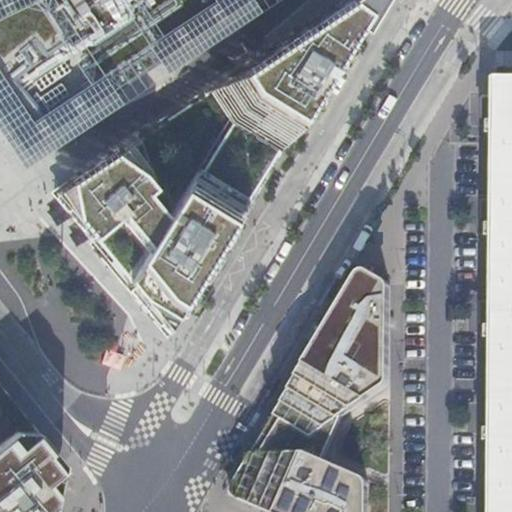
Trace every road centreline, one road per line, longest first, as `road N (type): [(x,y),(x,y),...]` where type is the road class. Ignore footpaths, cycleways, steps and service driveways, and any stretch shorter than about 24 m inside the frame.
road 1 (secondary): [(153,496),(221,398),(461,0)]
road 2 (residential): [(439,511),(440,156)]
